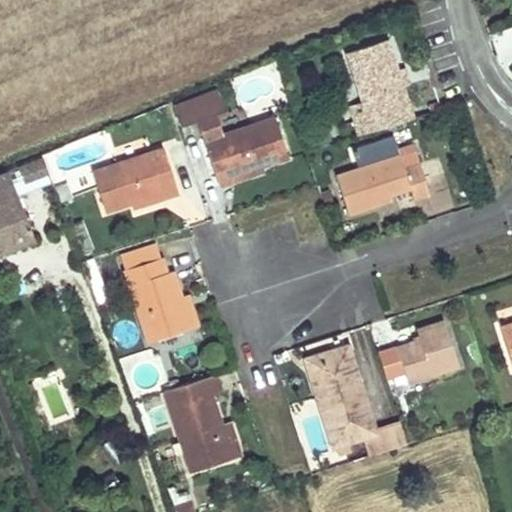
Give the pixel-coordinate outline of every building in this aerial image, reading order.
[(347,51),(367,115),(372,130),(413,117),(389,38),(347,51)] [(177,104),(183,122),(198,118),(218,112),(226,109),(218,88),(177,104)] [(443,108),(440,98),(431,101),(434,111),(443,108)] [(219,184),(234,179),(233,173),(262,164),(288,156),(275,116),(223,132),(218,112),(198,118),(204,138),(219,184)] [(372,130),(367,115),(353,120),(357,134),(372,130)] [(359,160),(398,150),(394,136),(355,146),(359,160)] [(160,192),(162,197),(178,192),(164,146),(92,169),(105,209),(131,201),(160,192)] [(420,162),(416,147),(401,152),(336,173),(348,212),(381,201),(379,196),(390,193),(411,186),(415,198),(430,193),(420,162)] [(25,179),(49,170),(45,157),(20,166),(25,179)] [(233,173),(234,179),(264,169),(262,164),(233,173)] [(0,174),(0,250),(35,237),(9,171),(0,174)] [(160,192),(131,201),(133,206),(162,197),(160,192)] [(165,255),(190,246),(186,235),(161,244),(165,255)] [(119,247),(123,260),(159,248),(155,236),(119,247)] [(148,340),(191,326),(181,296),(172,268),(166,270),(159,248),(123,260),(148,340)] [(188,294),(181,296),(191,326),(197,325),(188,294)] [(379,353),(387,376),(405,370),(409,381),(459,365),(445,320),(418,329),(421,339),(379,353)] [(375,345),(394,342),(391,321),(372,324),(375,345)] [(511,358),(511,323),(502,327),(511,358)] [(374,427),(351,358),(317,370),(324,394),(318,396),(334,446),(337,445),(341,454),(353,450),(350,440),(365,436),(376,432),(374,427)] [(189,470),(231,458),(221,423),(212,394),(222,390),(216,372),(165,388),(189,470)] [(398,419),(374,427),(376,432),(365,436),(370,451),(405,440),(398,419)] [(231,420),(221,423),(231,458),(242,454),(231,420)]
